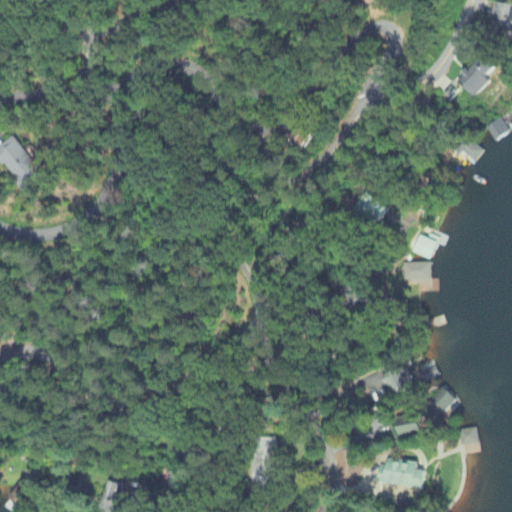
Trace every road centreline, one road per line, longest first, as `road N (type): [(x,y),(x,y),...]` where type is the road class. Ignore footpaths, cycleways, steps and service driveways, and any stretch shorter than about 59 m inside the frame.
road 1 (residential): [(0,362),(17,355),(55,360),(110,406),(137,411),(244,342),(263,304),(238,246),(240,213),(264,192),(327,164),(365,106),(430,80),(447,60),(470,0)]
road 2 (residential): [(365,106),(398,46),(387,29),(359,37),(293,117),(266,130),(241,122),(192,71),(151,70),(119,101),(119,177),(94,217),(52,235),(0,225)]
road 3 (residential): [(254,332),(329,450),(337,486),(327,511)]
road 4 (residential): [(228,511),(214,420),(181,386)]
